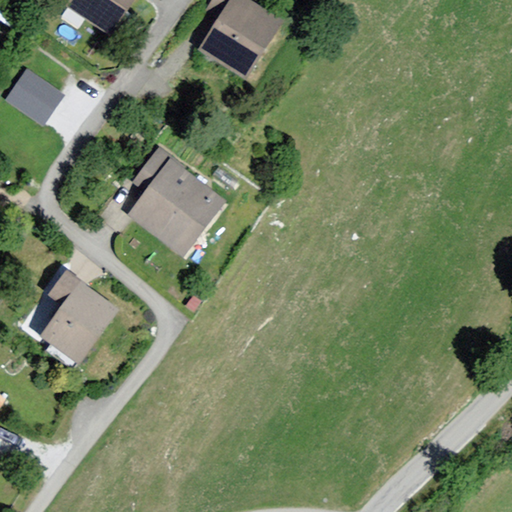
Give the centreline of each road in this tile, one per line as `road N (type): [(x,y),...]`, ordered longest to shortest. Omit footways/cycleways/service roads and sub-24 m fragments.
road 1 (residential): [(40,511),(165,340),(162,311),(59,219),(50,186),(158,34)]
road 2 (tertiary): [(511,373),(374,511)]
